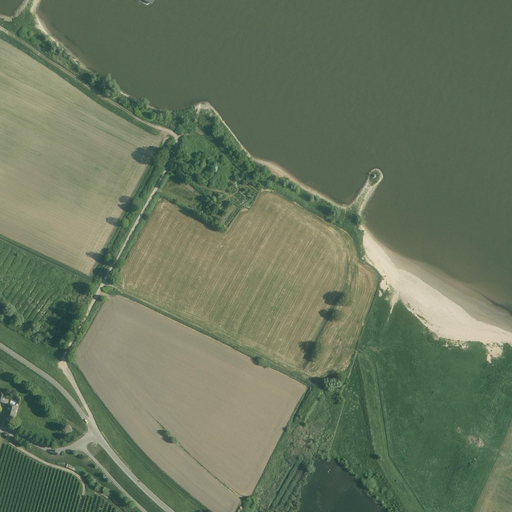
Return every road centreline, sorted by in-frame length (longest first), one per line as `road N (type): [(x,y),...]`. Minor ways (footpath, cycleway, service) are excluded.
road 1 (track): [(89,414),(65,366),(66,349),(156,186),(176,146),(173,135)]
road 2 (track): [(104,281),(302,373)]
road 3 (track): [(173,135),(0,29)]
road 4 (tertiary): [(94,431),(50,380),(0,345)]
road 5 (unclassified): [(78,511),(78,476),(25,452),(5,430)]
